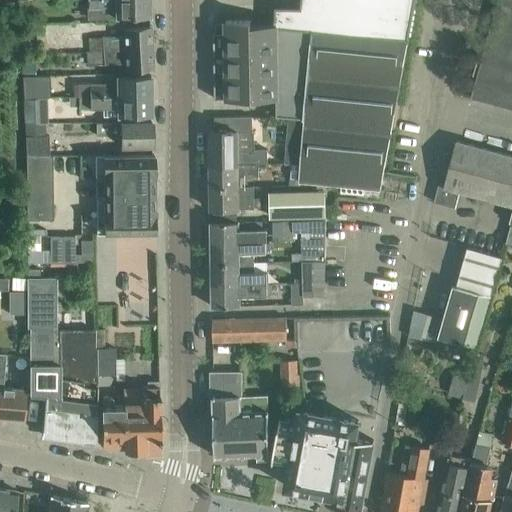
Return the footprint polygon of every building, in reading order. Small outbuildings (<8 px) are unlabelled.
[(150,16),(149,0),(87,0),(88,10),(115,9),(115,17),(130,17),(150,16)] [(226,32),(214,33),(214,66),(215,99),(276,98),(276,116),(304,119),(298,181),(339,185),(381,189),(384,174),(404,64),(408,39),(408,38),(416,0),(415,0),(301,0),(301,8),(275,7),(276,17),(276,26),(251,24),(251,21),(226,21),(226,32)] [(511,0),(498,0),(471,98),(511,108),(511,0)] [(86,52),(103,51),(152,48),(151,26),(123,28),(124,36),(85,39),(86,52)] [(152,48),(103,51),(86,52),(87,66),(125,63),(125,71),(153,69),(152,48)] [(21,73),(34,73),(34,52),(21,52),(21,73)] [(48,75),(22,75),(23,98),(49,97),(48,75)] [(151,96),(151,76),(131,76),(116,76),(116,85),(89,85),(89,96),(151,96)] [(151,116),(151,96),(89,96),(78,97),(79,108),(117,108),(117,116),(131,116),(151,116)] [(37,98),(25,99),(25,124),(38,124),(37,98)] [(152,146),(152,122),(96,123),(96,135),(122,135),(122,146),(152,146)] [(38,135),(38,124),(25,124),(26,158),(53,157),(53,156),(49,156),(49,135),(38,135)] [(237,131),(229,131),(209,131),(210,165),(258,165),(265,165),(265,150),(238,150),(237,131)] [(439,185),(434,202),(455,208),(460,191),(511,205),(511,214),(510,222),(511,222),(511,225),(507,244),(511,244),(511,155),(457,141),(445,186),(439,185)] [(102,235),(155,233),(154,155),(100,156),(102,235)] [(55,220),(53,157),(26,158),(28,220),(55,220)] [(238,187),(237,177),(258,177),(258,165),(210,165),(210,187),(238,187)] [(210,187),(211,210),(262,208),(262,198),(255,198),(255,188),(238,187),(210,187)] [(303,192),(270,193),(271,217),(326,216),(325,197),(303,198),(303,192)] [(282,220),(282,241),(293,241),(292,221),(282,220)] [(323,262),(325,221),(311,222),(310,239),(302,239),(303,262),(323,262)] [(238,222),(231,222),(211,223),(211,243),(265,242),(265,230),(238,231),(238,222)] [(155,233),(133,234),(134,247),(156,247),(155,233)] [(63,236),(50,236),(50,263),(63,263),(63,236)] [(75,263),(75,236),(63,236),(63,263),(75,263)] [(125,239),(118,239),(120,306),(154,305),(154,319),(156,319),(154,251),(126,252),(125,239)] [(446,270),(448,251),(461,253),(462,243),(434,239),(430,268),(446,270)] [(211,243),(210,243),(212,264),(239,263),(253,263),(253,253),(265,253),(265,242),(211,243)] [(323,262),(303,262),(304,283),(325,283),(326,262),(323,262)] [(254,272),(253,263),(239,263),(212,264),(212,285),(266,284),(266,272),(254,272)] [(40,280),(27,280),(27,281),(27,328),(29,328),(29,395),(45,397),(43,422),(42,434),(69,438),(96,441),(97,381),(97,374),(97,348),(94,348),(94,330),(60,331),(56,331),(56,279),(40,280)] [(293,305),(304,305),(303,297),(324,296),(325,283),(292,283),(293,305)] [(266,284),(212,285),(212,307),(239,306),(239,296),(266,296),(266,284)] [(439,337),(477,347),(491,295),(454,285),(447,310),(439,337)] [(25,314),(25,295),(10,295),(10,314),(25,314)] [(439,337),(447,310),(415,301),(410,329),(439,337)] [(286,318),(233,319),(213,320),(213,342),(233,341),(286,340),(287,340),(286,318)] [(3,388),(5,354),(0,352),(0,418),(22,420),(24,390),(3,388)] [(448,395),(475,400),(482,360),(455,355),(448,395)] [(279,359),(280,383),(297,383),(296,358),(279,359)] [(241,396),(241,371),(213,372),(213,398),(241,396)] [(159,381),(148,381),(148,387),(124,387),(124,406),(125,444),(125,451),(145,449),(144,455),(160,455),(159,381)] [(241,396),(213,398),(215,457),(270,454),(267,395),(241,396)] [(101,406),(101,413),(101,433),(100,433),(100,445),(125,444),(124,406),(113,406),(113,397),(102,397),(102,406),(101,406)] [(299,421),(281,417),(272,460),(290,464),(286,485),(328,495),(326,503),(359,510),(374,442),(356,438),(359,422),(302,409),(299,421)] [(480,431),(471,467),(465,492),(460,511),(489,511),(497,477),(484,474),(493,434),(480,431)] [(406,445),(405,450),(400,474),(387,471),(380,511),(418,511),(420,503),(424,504),(425,496),(422,495),(429,450),(406,445)] [(449,466),(448,465),(442,486),(441,493),(437,511),(460,511),(465,492),(471,467),(472,460),(451,455),(449,466)] [(501,511),(511,511),(511,468),(505,494),(501,511)] [(0,511),(13,511),(16,490),(0,488),(0,511)] [(85,511),(87,502),(50,495),(47,511),(85,511)]
